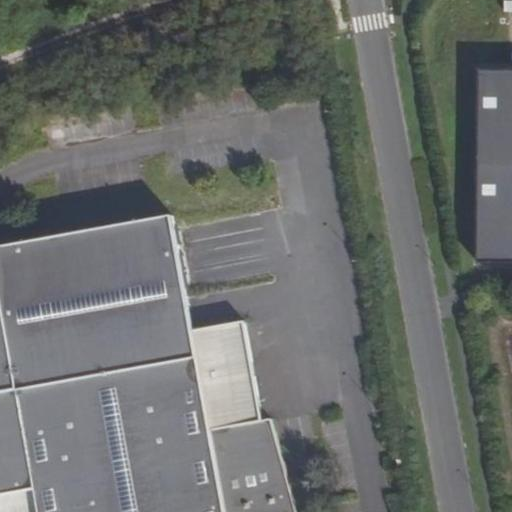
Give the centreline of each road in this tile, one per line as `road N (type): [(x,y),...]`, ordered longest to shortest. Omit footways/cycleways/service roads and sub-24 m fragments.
road 1 (unclassified): [(459,511),(367,0)]
road 2 (track): [(188,0),(100,23),(0,63)]
